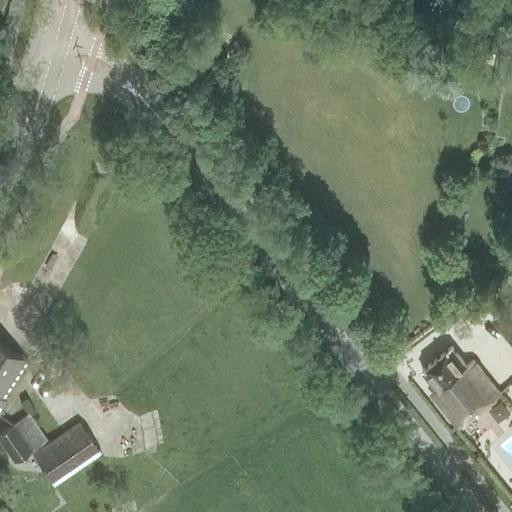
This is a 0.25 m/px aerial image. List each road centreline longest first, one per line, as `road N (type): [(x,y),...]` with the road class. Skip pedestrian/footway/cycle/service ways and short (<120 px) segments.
road 1 (tertiary): [(473,511),(155,116)]
road 2 (secondary): [(32,49),(0,188)]
road 3 (secondary): [(0,192),(55,73)]
road 4 (tertiary): [(155,116),(124,71),(65,38)]
